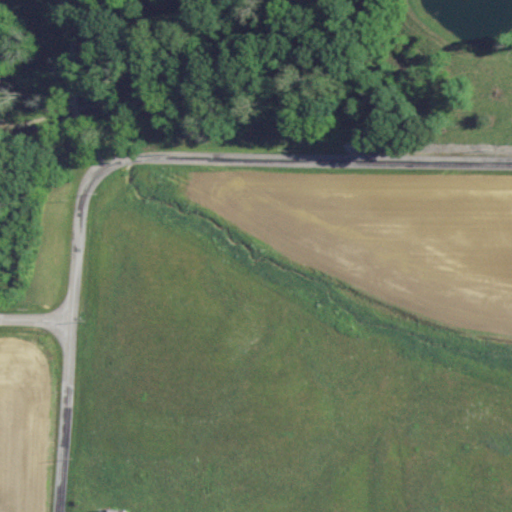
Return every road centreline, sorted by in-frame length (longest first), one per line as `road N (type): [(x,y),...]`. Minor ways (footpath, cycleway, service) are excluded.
road 1 (residential): [(63,511),(82,193),(110,165),(134,160)]
road 2 (residential): [(134,160),(511,162)]
